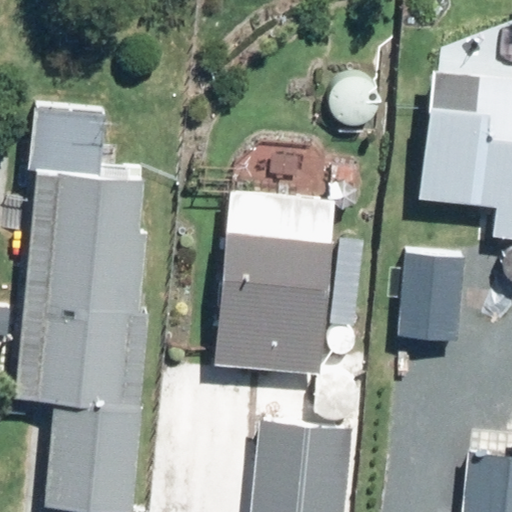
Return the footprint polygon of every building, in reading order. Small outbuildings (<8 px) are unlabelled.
[(58,381),(47,492),(126,500),(145,307),(131,311),(146,164),(103,160),(109,103),(31,95),(25,154),(43,155),(21,377),(58,381)] [(422,199),(495,207),(492,238),(511,239),(511,115),(431,107),(422,199)] [(218,363),(322,371),(337,197),(234,189),(218,363)] [(458,337),(463,258),(410,253),(403,333),(458,337)] [(263,420),(254,511),(340,511),(350,428),(263,420)] [(511,511),(511,454),(471,450),(465,511),(511,511)]
